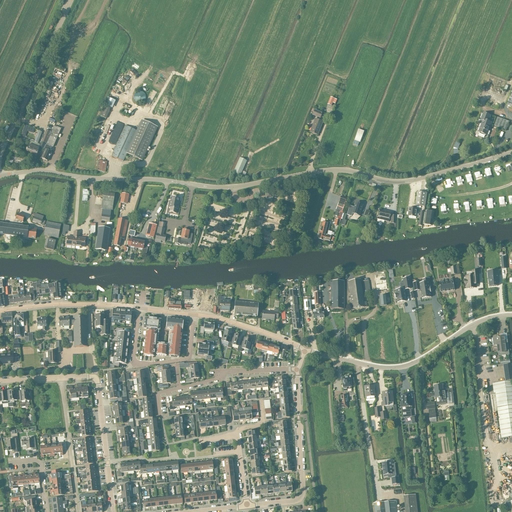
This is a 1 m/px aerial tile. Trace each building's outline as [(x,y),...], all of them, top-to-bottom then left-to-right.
[(327,104),(331,106),(332,103),(335,104),(336,100),(330,97),(327,104)] [(490,116),(489,116),(483,113),(481,120),(483,120),(479,132),(486,134),(491,123),(487,121),(489,116),(490,116)] [(506,130),(509,122),(498,117),(495,125),(506,130)] [(317,135),(322,122),(315,119),(310,132),(317,135)] [(157,127),(142,120),(137,131),(126,154),(141,161),(157,127)] [(53,147),(61,129),(54,126),(46,144),(51,146),(53,147)] [(137,131),(126,126),(111,156),(123,161),(126,154),(137,131)] [(364,132),(358,129),(354,140),(360,142),(364,132)] [(45,143),(50,131),(46,130),(41,142),(45,143)] [(36,157),(39,148),(29,144),(25,153),(36,157)] [(45,150),(41,158),(47,161),(51,152),(49,151),(51,146),(46,144),(44,145),(43,149),(45,150)] [(9,158),(7,163),(18,167),(20,162),(14,160),(9,158)] [(240,175),(246,161),(240,158),(233,173),(240,175)] [(105,172),(107,162),(99,160),(97,171),(105,172)] [(425,206),(427,193),(417,192),(415,205),(425,206)] [(112,210),(114,194),(103,193),(101,208),(112,210)] [(170,202),(169,208),(170,208),(169,212),(176,213),(177,209),(178,209),(179,202),(178,202),(179,198),(172,197),(171,202),(170,202)] [(359,216),(363,205),(355,203),(354,207),(349,206),(347,215),(351,216),(351,214),(359,216)] [(409,208),(408,216),(416,217),(417,212),(419,212),(419,209),(417,209),(409,208)] [(377,217),(377,219),(388,222),(389,220),(391,212),(379,209),(377,217)] [(432,225),(434,212),(426,211),(424,224),(432,225)] [(17,214),(15,219),(23,222),(24,217),(24,216),(17,214)] [(43,225),(45,221),(42,220),(43,216),(35,214),(32,221),(43,225)] [(124,239),(127,221),(119,219),(113,245),(120,246),(121,239),(124,239)] [(58,238),(61,224),(46,222),(44,235),(58,238)] [(322,222),(320,233),(321,233),(321,234),(330,237),(327,236),(330,223),(324,222),(322,222)] [(0,233),(35,239),(36,230),(28,228),(28,227),(0,223),(0,233)] [(149,223),(146,236),(153,238),(156,225),(149,223)] [(106,251),(109,229),(99,228),(96,249),(106,251)] [(156,234),(155,240),(165,242),(166,236),(163,235),(165,229),(164,229),(158,228),(157,234),(156,234)] [(181,239),(180,241),(187,242),(187,243),(191,244),(193,234),(189,233),(189,231),(182,230),(181,238),(181,239)] [(66,245),(75,246),(77,232),(74,231),(73,237),(67,236),(66,245)] [(77,232),(75,246),(84,247),(85,238),(79,238),(80,232),(77,232)] [(321,233),(320,233),(318,239),(329,242),(330,237),(321,234),(321,233)] [(53,250),(55,241),(47,239),(45,249),(53,250)] [(127,245),(127,246),(130,247),(137,248),(138,241),(132,240),(128,239),(127,245)] [(138,241),(137,248),(143,249),(142,254),(146,255),(148,248),(144,247),(145,242),(138,241)] [(488,272),(489,287),(498,286),(497,282),(499,282),(498,270),(498,272),(488,272)] [(468,276),(468,280),(466,280),(467,288),(476,288),(475,284),(479,284),(479,282),(478,271),(473,272),(473,275),(468,276)] [(387,289),(386,282),(385,277),(385,274),(374,275),(377,290),(387,289)] [(418,280),(412,281),(414,288),(419,288),(421,299),(432,297),(429,280),(431,280),(430,274),(428,274),(422,275),(423,281),(418,282),(418,280)] [(400,289),(395,290),(396,294),(394,294),(395,299),(396,298),(397,303),(405,301),(403,290),(404,290),(410,289),(408,278),(403,279),(403,283),(399,283),(400,289)] [(360,280),(354,281),(355,290),(357,290),(358,298),(357,299),(357,303),(358,303),(359,308),(364,308),(364,307),(367,307),(366,302),(363,302),(363,301),(362,297),(360,280)] [(440,282),(441,292),(455,290),(453,280),(440,282)] [(331,309),(344,309),(344,281),(331,281),(331,309)] [(352,309),(359,308),(358,303),(357,303),(357,299),(358,298),(357,290),(355,290),(354,281),(348,282),(352,309)] [(363,294),(370,293),(368,281),(362,282),(363,294)] [(48,285),(49,293),(53,293),(54,299),(61,299),(60,283),(53,284),(48,285)] [(36,298),(37,297),(36,286),(36,284),(30,285),(30,287),(33,287),(33,289),(29,289),(29,292),(24,292),(24,295),(25,302),(31,301),(35,301),(35,299),(36,298)] [(42,294),(49,293),(48,285),(36,286),(37,297),(43,297),(42,294)] [(290,298),(296,297),(300,297),(299,287),(293,288),(293,290),(289,290),(290,298)] [(17,296),(9,297),(9,303),(9,304),(13,303),(13,304),(19,303),(19,302),(19,296),(18,294),(17,295),(17,296)] [(205,294),(197,294),(197,307),(205,307),(205,303),(211,303),(211,298),(205,298),(205,294)] [(221,307),(221,310),(220,311),(229,311),(230,301),(221,301),(221,296),(218,296),(217,307),(221,307)] [(380,306),(386,305),(391,305),(390,296),(385,296),(379,297),(380,306)] [(175,299),(168,299),(167,309),(181,309),(181,305),(180,305),(181,302),(174,301),(175,299)] [(245,316),(246,302),(235,301),(234,315),(245,316)] [(258,304),(246,302),(245,316),(257,317),(258,304)] [(297,305),(297,306),(291,306),(291,314),(297,313),(297,310),(301,310),(301,305),(297,305)] [(275,310),(274,310),(274,312),(263,311),(262,319),(274,320),(274,318),(278,318),(278,310),(275,310)] [(322,310),(314,310),(314,312),(313,312),(313,313),(312,313),(313,319),(323,318),(323,312),(322,312),(322,310)] [(133,311),(126,311),(125,317),(125,322),(129,322),(129,324),(130,324),(132,324),(133,311)] [(12,313),(1,314),(2,324),(10,323),(12,323),(13,323),(12,313)] [(19,323),(23,322),(22,314),(16,315),(16,316),(13,316),(14,336),(20,335),(19,323)] [(96,315),(96,327),(102,327),(102,329),(103,329),(103,335),(108,335),(108,321),(104,321),(104,315),(96,315)] [(74,347),(87,347),(86,316),(73,316),(73,318),(69,318),(58,318),(59,327),(69,326),(69,324),(73,324),(74,347)] [(46,318),(40,319),(39,318),(38,318),(37,319),(36,319),(37,327),(42,327),(43,331),(46,331),(46,318)] [(143,355),(154,357),(156,333),(156,330),(159,330),(161,320),(156,319),(149,318),(149,319),(144,318),(143,329),(146,329),(146,332),(143,355)] [(167,319),(166,329),(171,330),(168,356),(179,357),(183,320),(167,319)] [(200,333),(203,334),(204,329),(214,330),(214,324),(204,323),(204,327),(200,327),(200,333)] [(115,337),(118,337),(128,338),(129,333),(122,332),(123,329),(116,328),(115,337)] [(231,348),(232,345),(233,340),(230,339),(231,333),(225,331),(222,341),(228,343),(227,347),(231,348)] [(232,345),(238,346),(237,351),(241,352),(242,348),(243,343),(240,343),(241,336),(234,335),(233,340),(232,345)] [(505,336),(493,338),(494,346),(497,345),(498,353),(498,356),(509,355),(507,340),(505,340),(505,336)] [(243,343),(242,348),(245,349),(248,350),(247,353),(247,354),(250,355),(252,351),(253,345),(250,344),(251,340),(244,338),(243,343)] [(198,349),(208,351),(211,351),(211,345),(213,345),(213,342),(207,341),(207,344),(199,343),(198,349)] [(156,355),(166,356),(167,347),(157,346),(156,355)] [(272,353),(272,355),(274,356),(275,353),(278,354),(280,347),(274,346),(272,353)] [(208,351),(198,349),(197,355),(205,356),(205,360),(211,360),(212,357),(208,356),(208,351)] [(57,363),(56,352),(48,352),(49,364),(57,363)] [(13,362),(17,362),(16,356),(13,356),(13,355),(0,355),(0,365),(3,365),(2,364),(13,363),(13,362)] [(126,359),(116,357),(113,357),(112,366),(119,366),(119,363),(126,364),(126,359)] [(197,362),(184,364),(184,368),(190,368),(190,373),(199,372),(198,365),(197,365),(197,362)] [(163,365),(156,366),(156,368),(156,373),(161,372),(162,378),(170,377),(169,371),(168,371),(168,367),(164,368),(163,365)] [(506,381),(511,380),(511,368),(511,365),(503,366),(506,381)] [(199,378),(199,372),(190,373),(191,379),(186,380),(186,383),(194,382),(193,379),(199,378)] [(277,384),(278,387),(286,386),(285,381),(286,381),(285,376),(277,377),(277,380),(271,381),(272,385),(277,384)] [(350,379),(350,378),(349,378),(349,377),(349,376),(348,376),(347,376),(346,376),(345,377),(345,378),(342,378),(343,391),(347,390),(351,389),(350,379)] [(171,384),(170,377),(162,378),(163,384),(159,385),(159,388),(168,387),(168,384),(171,384)] [(503,438),(511,436),(511,386),(511,381),(493,384),(494,393),(497,392),(503,438)] [(230,388),(227,389),(228,396),(231,396),(231,392),(232,392),(236,391),(237,391),(236,383),(233,384),(230,384),(230,388)] [(373,386),(364,387),(365,398),(366,400),(375,398),(374,394),(376,394),(375,390),(374,390),(374,388),(373,386)] [(452,390),(443,392),(442,386),(435,386),(435,394),(431,394),(432,397),(436,396),(437,403),(446,402),(446,404),(454,403),(452,390)] [(70,399),(79,398),(78,389),(76,390),(76,388),(73,389),(72,387),(66,387),(67,392),(70,392),(70,399)] [(78,389),(79,398),(89,397),(87,387),(81,388),(81,389),(78,389)] [(325,388),(317,389),(318,397),(321,397),(322,400),(326,399),(325,388)] [(7,391),(8,403),(9,407),(13,407),(13,403),(14,403),(14,401),(17,401),(16,392),(13,392),(13,390),(7,391)] [(223,400),(226,400),(225,391),(222,392),(222,390),(216,390),(217,399),(223,398),(223,400)] [(2,404),(8,403),(7,391),(1,392),(1,394),(0,393),(0,402),(2,402),(2,404)] [(22,391),(19,392),(20,404),(21,407),(26,407),(25,403),(27,403),(26,401),(29,401),(28,393),(25,393),(22,393),(22,391)] [(387,403),(393,403),(392,392),(382,393),(383,406),(388,406),(387,403)] [(400,395),(401,403),(400,403),(401,411),(406,410),(407,417),(411,417),(412,417),(411,410),(412,410),(411,402),(410,402),(409,399),(410,399),(409,394),(407,394),(403,394),(403,395),(400,395)] [(173,407),(179,407),(179,398),(172,399),(172,402),(169,403),(170,410),(173,410),(173,407)] [(228,420),(227,413),(224,413),(224,417),(218,418),(219,426),(225,425),(225,420),(228,420)] [(200,428),(206,428),(206,419),(199,420),(199,415),(195,415),(196,423),(199,422),(200,428)] [(26,440),(22,440),(22,446),(26,445),(27,449),(32,448),(33,451),(36,450),(35,436),(31,437),(31,439),(26,440)] [(14,453),(17,452),(16,437),(12,438),(12,440),(7,441),(8,451),(14,451),(14,453)] [(354,471),(362,470),(360,454),(352,455),(354,471)] [(396,473),(395,465),(391,465),(391,462),(390,462),(382,462),(383,463),(384,475),(386,475),(392,475),(392,473),(396,473)] [(128,472),(127,464),(121,465),(121,469),(118,470),(119,477),(122,477),(121,473),(128,472)] [(49,478),(49,480),(60,479),(59,471),(51,471),(52,474),(51,475),(51,478),(49,478)] [(417,511),(415,495),(403,496),(405,511),(417,511)] [(26,501),(27,507),(37,506),(36,500),(35,500),(35,496),(23,497),(24,502),(26,501)] [(99,504),(96,504),(97,511),(102,511),(102,508),(105,508),(105,502),(101,502),(101,500),(99,500),(99,504)] [(396,511),(396,501),(372,503),(372,511),(396,511)] [(123,505),(124,511),(131,510),(131,506),(137,505),(137,510),(140,509),(140,503),(137,503),(131,504),(123,505)]
